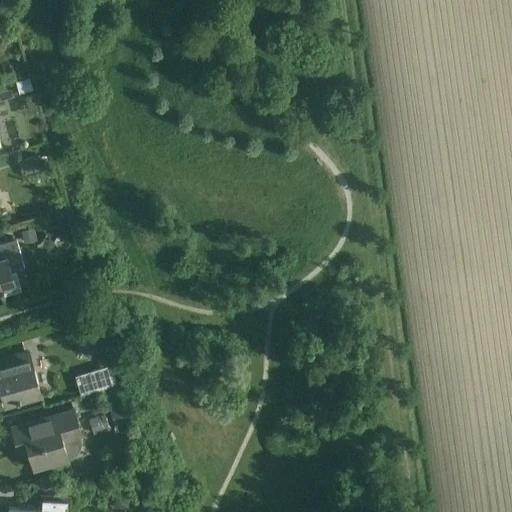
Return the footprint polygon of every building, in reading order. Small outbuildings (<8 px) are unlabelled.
[(39,155),(17,161),(22,175),(43,169),(39,155)] [(0,294),(2,294),(6,293),(5,290),(16,286),(11,271),(25,267),(17,239),(0,243),(0,294)] [(29,352),(14,356),(0,360),(0,383),(6,404),(41,394),(29,352)] [(111,367),(94,372),(100,391),(117,385),(111,367)] [(74,409),(12,427),(20,454),(29,451),(34,469),(68,459),(68,458),(72,457),(75,455),(78,453),(81,449),(82,445),(82,441),(81,437),(82,437),(74,409)] [(8,511),(69,511),(71,497),(41,495),(40,509),(9,507),(8,511)]
